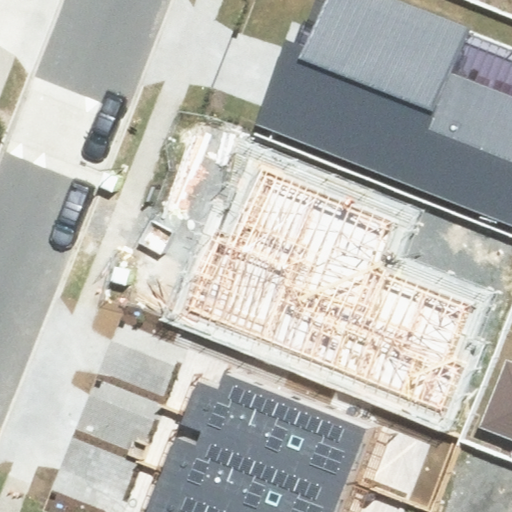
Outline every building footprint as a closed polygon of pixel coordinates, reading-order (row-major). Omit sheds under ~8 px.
[(297,28),(260,124),(511,220),(511,88),(463,69),(478,30),(399,0),(330,0),(317,36),(297,28)] [(220,231),(188,309),(444,412),(485,312),(382,270),(400,227),(259,170),(233,236),(220,231)] [(511,360),(506,358),(480,425),(511,436),(511,360)] [(182,423),(202,431),(345,487),(367,430),(224,373),(217,389),(199,382),(182,423)] [(176,437),(162,475),(258,511),(335,511),(345,487),(202,431),(196,445),(176,437)] [(147,511),(258,511),(162,475),(147,511)]
